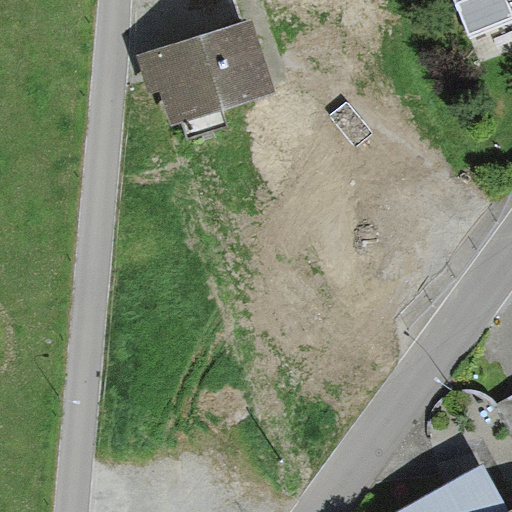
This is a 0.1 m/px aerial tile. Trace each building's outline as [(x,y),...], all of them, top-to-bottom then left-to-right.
[(453,0),(470,40),(511,23),(511,15),(505,0),(453,0)] [(277,105),(254,31),(139,65),(149,100),(158,98),(170,137),(277,105)] [(336,196),(363,280),(423,261),(397,176),(336,196)] [(511,392),(496,401),(511,429),(511,392)] [(511,511),(511,488),(510,490),(486,446),(371,510),(372,511),(511,511)]
